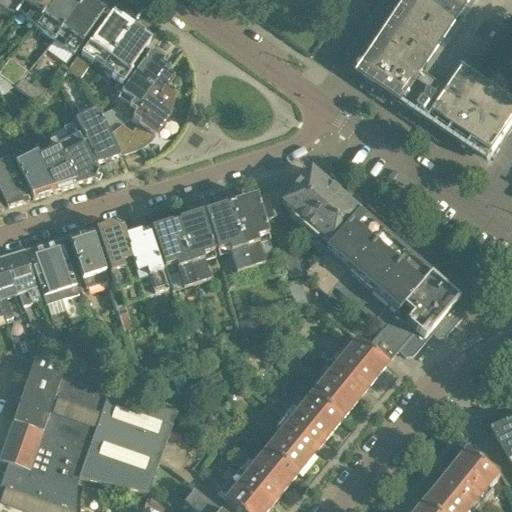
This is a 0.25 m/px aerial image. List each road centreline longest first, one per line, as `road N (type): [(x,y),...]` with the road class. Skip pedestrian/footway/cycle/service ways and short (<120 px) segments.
road 1 (residential): [(327,107),(305,137),(282,149),(0,237)]
road 2 (residential): [(330,511),(441,381),(511,341)]
road 3 (residential): [(511,230),(327,107)]
road 4 (residential): [(327,107),(167,0)]
